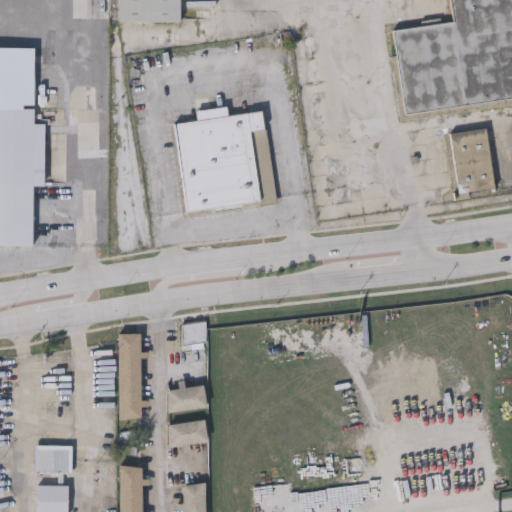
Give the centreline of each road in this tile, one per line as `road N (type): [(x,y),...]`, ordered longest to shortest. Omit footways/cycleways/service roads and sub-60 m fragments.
road 1 (secondary): [(511,224),(0,300)]
road 2 (secondary): [(0,329),(355,278)]
road 3 (secondary): [(263,262),(173,281),(163,306)]
